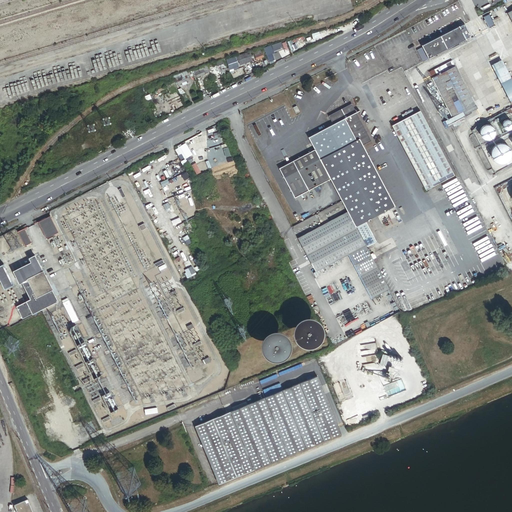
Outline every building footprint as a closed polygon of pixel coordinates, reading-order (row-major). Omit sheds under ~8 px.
[(488,29),(495,25),(489,14),(483,18),(488,29)] [(469,33),(465,24),(460,27),(466,39),(469,37),(468,33),(469,33)] [(423,46),(429,58),(466,39),(460,27),(459,26),(422,45),(423,46)] [(306,43),(314,41),(312,34),(304,36),(306,43)] [(423,46),(418,49),(429,72),(434,69),(429,58),(423,46)] [(265,56),(261,50),(255,52),(257,60),(261,59),(262,60),(263,60),(263,58),(265,57),(265,56)] [(238,59),(227,63),(227,65),(239,61),(240,65),(252,61),(249,52),(237,56),(238,59)] [(511,78),(502,59),(497,62),(511,91),(511,78)] [(434,69),(429,72),(432,77),(455,65),(452,60),(434,69)] [(223,61),(209,65),(212,72),(216,70),(217,73),(221,71),(221,69),(225,67),(223,61)] [(265,61),(255,65),(256,69),(267,65),(265,61)] [(511,99),(511,91),(497,62),(492,64),(510,100),(511,99)] [(203,70),(196,73),(198,77),(211,72),(208,65),(202,67),(203,70)] [(455,65),(432,77),(451,116),(454,122),(464,117),(462,111),(475,104),(455,65)] [(194,78),(198,77),(196,73),(203,70),(202,67),(201,67),(202,68),(195,71),(194,70),(192,71),(194,78)] [(188,73),(176,76),(177,79),(179,84),(190,80),(188,73)] [(157,93),(166,89),(171,87),(170,83),(160,86),(160,85),(155,87),(157,93)] [(309,137),(316,148),(331,178),(348,211),(356,226),(365,221),(395,206),(362,144),(371,140),(352,104),(329,115),(334,124),(309,137)] [(475,104),(462,111),(464,117),(478,110),(475,104)] [(425,189),(454,174),(420,109),(392,124),(425,189)] [(454,122),(451,116),(446,118),(449,124),(454,122)] [(506,129),(507,129),(508,129),(509,129),(510,128),(511,128),(511,127),(511,126),(511,121),(511,120),(510,119),(509,119),(508,119),(507,119),(505,119),(504,120),(503,121),(503,122),(502,123),(502,124),(502,125),(502,126),(503,127),(504,128),(505,129),(506,129)] [(491,125),(489,124),(487,124),(486,124),(485,125),(483,125),(482,126),(481,127),(481,129),(480,130),(480,131),(480,133),(481,134),(481,135),(482,136),(483,137),(484,138),(486,138),(487,139),(488,139),(490,138),(491,138),(492,137),(493,136),(494,135),(494,133),(495,132),(495,130),(494,129),(494,127),(493,126),(492,126),(491,125)] [(496,161),(498,162),(500,163),(502,163),(504,162),(506,162),(507,161),(509,159),(510,158),(511,156),(511,154),(511,152),(511,150),(510,148),(509,146),(508,145),(506,144),(505,143),(503,143),(501,142),(499,143),(497,143),(495,144),(494,146),(493,147),(492,149),(491,151),(491,153),(491,155),(492,156),(493,158),(494,160),(496,161)] [(185,159),(190,156),(184,145),(175,150),(179,156),(183,154),(185,159)] [(331,178),(316,148),(279,167),(294,197),(331,178)] [(215,158),(218,164),(225,162),(222,155),(215,158)] [(192,166),(196,164),(193,157),(188,159),(192,166)] [(199,174),(208,170),(204,163),(201,164),(202,167),(197,169),(199,174)] [(450,195),(453,202),(465,198),(462,191),(450,195)] [(366,245),(356,226),(348,211),(298,237),(316,272),(349,254),(366,245)] [(50,216),(38,222),(46,238),(58,232),(50,216)] [(365,221),(356,226),(366,245),(376,240),(365,221)] [(18,231),(25,246),(31,242),(24,228),(18,231)] [(184,228),(178,231),(180,237),(186,234),(184,228)] [(389,290),(366,245),(349,254),(372,298),(389,290)] [(15,306),(21,318),(56,301),(51,289),(42,271),(34,255),(28,258),(31,262),(13,271),(19,283),(21,282),(30,299),(15,306)] [(14,284),(3,264),(0,265),(0,280),(5,289),(14,284)] [(188,279),(197,275),(193,266),(184,271),(188,279)] [(63,303),(71,319),(76,316),(68,300),(63,303)] [(332,329),(305,324),(299,349),(327,355),(332,329)] [(271,339),(272,366),(299,366),(299,339),(271,339)] [(389,354),(383,353),(380,362),(386,364),(389,354)] [(318,374),(197,424),(220,482),(342,432),(318,374)] [(389,396),(404,388),(400,379),(384,387),(389,396)] [(34,511),(29,500),(16,506),(18,511),(34,511)]
